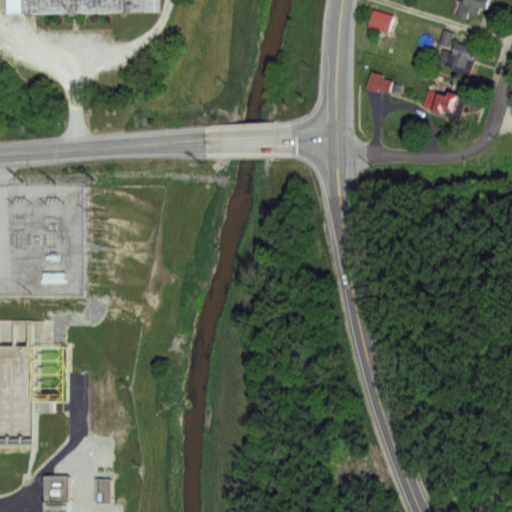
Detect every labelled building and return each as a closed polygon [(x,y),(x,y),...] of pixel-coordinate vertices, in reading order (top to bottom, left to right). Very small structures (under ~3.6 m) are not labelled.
[(3,0),(3,13),(157,12),(157,0),(3,0)] [(468,0),(494,0),(491,11),(483,9),(481,16),(470,13),(469,18),(459,15),(464,0),(468,2),(468,0)] [(376,11),(396,16),(391,34),(371,28),(376,11)] [(459,44),(480,50),(473,75),(456,71),(457,67),(440,62),(444,49),(456,53),(459,44)] [(375,71),(385,75),(384,79),(404,85),(401,93),(394,91),(393,94),(382,90),(381,93),(369,89),(375,71)] [(454,93),(467,98),(460,116),(451,113),(449,118),(424,109),(431,90),(452,97),(454,93)] [(0,443),(32,443),(32,414),(65,414),(64,345),(0,345),(0,443)]
